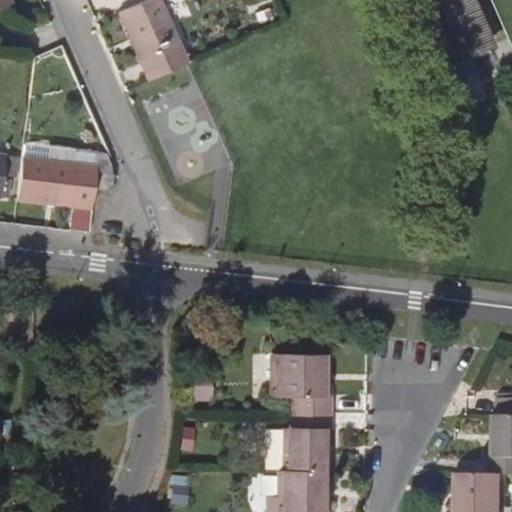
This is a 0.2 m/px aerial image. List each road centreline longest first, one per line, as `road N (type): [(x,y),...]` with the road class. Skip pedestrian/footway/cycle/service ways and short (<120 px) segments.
road 1 (residential): [(146,272),(511,317)]
road 2 (residential): [(146,272),(141,422),(117,511)]
road 3 (residential): [(60,0),(134,173),(141,225)]
road 4 (residential): [(0,255),(146,272)]
road 5 (residential): [(376,511),(411,390)]
